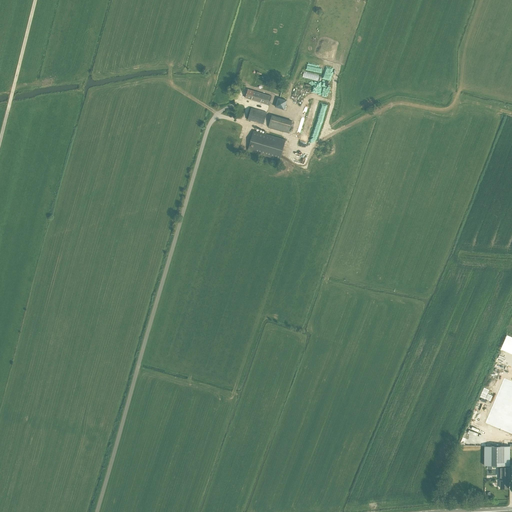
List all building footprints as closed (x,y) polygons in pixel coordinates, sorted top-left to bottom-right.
[(305,70),(303,77),(319,81),(320,75),(305,70)] [(257,101),(260,92),(248,88),(245,98),(257,101)] [(260,92),(257,101),(269,105),(272,96),(260,92)] [(287,101),(279,98),(276,107),(284,110),(287,101)] [(264,124),(267,112),(251,107),(247,119),(264,124)] [(289,132),(292,121),(272,115),(269,126),(289,132)] [(280,160),(286,139),(254,130),(248,151),(280,160)] [(485,421),(511,433),(511,380),(506,377),(485,421)] [(509,446),(484,446),(484,465),(509,466),(509,446)] [(499,467),(499,479),(500,479),(500,488),(509,488),(509,480),(509,467),(499,467)]
